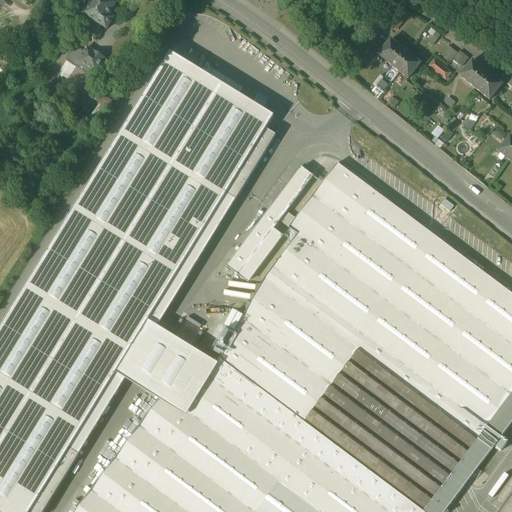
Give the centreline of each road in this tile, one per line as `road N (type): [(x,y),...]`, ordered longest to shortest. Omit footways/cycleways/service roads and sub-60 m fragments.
road 1 (secondary): [(223,0),(511,226)]
road 2 (unknown): [(184,34),(268,86),(320,140)]
